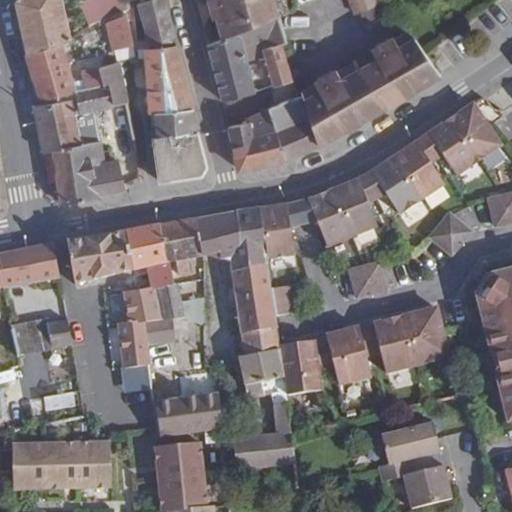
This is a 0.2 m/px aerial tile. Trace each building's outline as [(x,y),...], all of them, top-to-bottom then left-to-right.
[(61,41),(71,38),(63,0),(16,0),(16,1),(27,50),(61,41)] [(129,0),(78,0),(87,26),(94,20),(131,6),(129,0)] [(137,0),(138,3),(145,28),(147,40),(136,41),(136,48),(138,48),(146,47),(176,43),(164,0),(137,0)] [(206,0),(211,18),(216,17),(221,37),(240,30),(256,24),(276,15),(271,0),(206,0)] [(287,10),(284,0),(271,0),(276,15),(287,10)] [(382,4),(380,0),(349,0),(355,14),(382,4)] [(106,21),(114,49),(133,44),(126,13),(106,21)] [(275,42),(283,39),(276,15),(256,24),(262,46),(275,42)] [(256,24),(240,30),(247,62),(265,56),(262,46),(256,24)] [(408,32),(396,25),(390,28),(395,38),(408,32)] [(372,45),(331,67),(329,62),(308,74),(310,78),(296,86),(299,96),(302,95),(316,145),(375,114),(442,74),(417,37),(408,32),(395,38),(390,28),(369,40),(372,45)] [(240,30),(221,37),(207,43),(221,99),(253,92),(247,62),(240,30)] [(278,54),(287,52),(283,39),(275,42),(278,54)] [(372,45),(369,40),(329,62),(331,67),(372,45)] [(61,92),(73,90),(61,41),(27,50),(41,98),(61,92)] [(287,52),(278,54),(275,42),(262,46),(265,56),(273,82),(294,77),(287,52)] [(150,112),(192,106),(176,43),(146,47),(147,55),(150,112)] [(147,55),(146,47),(138,48),(139,55),(147,55)] [(113,104),(127,101),(119,60),(99,66),(103,83),(108,82),(113,104)] [(86,87),(103,83),(99,66),(82,70),(86,87)] [(296,86),(310,78),(308,74),(295,81),(296,86)] [(86,87),(73,90),(76,97),(81,112),(94,110),(109,107),(117,139),(134,136),(127,101),(113,104),(108,82),(103,83),(86,87)] [(81,112),(76,97),(73,90),(61,92),(62,98),(42,102),(34,104),(44,150),(53,149),(63,201),(96,197),(96,192),(125,187),(117,156),(112,158),(111,151),(103,152),(98,127),(94,110),(81,112)] [(316,145),(302,95),(299,96),(282,102),(269,108),(284,157),(316,145)] [(473,105),(451,120),(479,161),(502,146),(474,107),(473,105)] [(192,106),(150,112),(153,135),(198,128),(192,106)] [(248,117),(249,121),(229,125),(240,167),(284,157),(269,108),(248,117)] [(451,120),(428,135),(443,156),(457,177),(479,161),(451,120)] [(202,174),(208,166),(198,128),(153,135),(160,179),(202,174)] [(428,135),(422,139),(437,160),(443,156),(428,135)] [(136,148),(134,136),(117,139),(120,150),(136,148)] [(422,139),(416,143),(431,165),(437,160),(422,139)] [(406,150),(394,158),(422,200),(444,185),(431,165),(416,143),(406,150)] [(394,158),(371,173),(386,195),(400,216),(422,200),(394,158)] [(371,173),(365,177),(377,200),(386,195),(371,173)] [(365,177),(358,180),(368,204),(377,200),(365,177)] [(358,180),(333,191),(352,238),(377,228),(368,204),(358,180)] [(318,224),(327,248),(352,238),(333,191),(308,201),(317,221),(318,224)] [(511,195),(503,197),(510,224),(511,223),(511,195)] [(503,197),(489,201),(496,228),(510,224),(503,197)] [(308,201),(287,206),(290,226),(317,221),(308,201)] [(287,206),(260,210),(268,260),(295,256),(291,231),(290,226),(287,206)] [(252,260),(253,267),(268,264),(268,260),(260,210),(260,209),(239,213),(245,257),(252,256),(252,260)] [(245,257),(239,213),(215,219),(222,261),(232,259),(245,257)] [(451,216),(441,227),(461,245),(471,234),(451,216)] [(206,257),(222,261),(215,219),(201,221),(206,257)] [(206,257),(201,221),(162,228),(167,265),(170,264),(179,262),(182,277),(192,275),(189,260),(206,257)] [(441,227),(431,238),(451,257),(461,245),(441,227)] [(162,228),(128,234),(135,270),(150,267),(155,288),(155,291),(159,291),(175,288),(173,278),(170,264),(167,265),(162,228)] [(135,270),(128,234),(69,244),(78,285),(135,270)] [(0,289),(35,282),(61,279),(54,247),(0,259),(0,289)] [(253,267),(252,260),(233,264),(243,337),(278,330),(276,317),(272,289),(268,264),(253,267)] [(182,277),(179,262),(170,264),(173,278),(182,277)] [(379,264),(365,268),(371,294),(386,291),(379,264)] [(365,268),(350,271),(356,295),(357,298),(371,294),(365,268)] [(511,271),(497,275),(499,283),(487,303),(480,304),(493,358),(498,357),(502,373),(497,373),(509,422),(511,421),(511,271)] [(477,294),(480,304),(487,303),(499,283),(497,275),(487,278),(477,294)] [(289,287),(272,289),(276,317),(292,314),(289,287)] [(126,358),(149,355),(145,324),(161,322),(155,291),(155,288),(127,293),(130,313),(121,314),(126,358)] [(178,288),(175,288),(159,291),(166,321),(184,319),(209,324),(208,297),(181,302),(178,288)] [(437,309),(405,317),(418,365),(449,358),(437,309)] [(405,317),(374,324),(381,353),(386,373),(418,365),(405,317)] [(0,362),(74,349),(70,323),(50,327),(49,321),(13,327),(14,331),(0,333),(0,362)] [(374,324),(359,328),(366,357),(374,355),(381,353),(374,324)] [(359,328),(327,336),(327,338),(334,366),(339,385),(371,377),(366,357),(359,328)] [(278,330),(243,337),(246,359),(282,352),(280,346),(278,330)] [(327,338),(314,341),(318,371),(334,366),(327,338)] [(314,341),(280,346),(282,352),(286,380),(288,392),(289,395),(321,391),(318,371),(314,341)] [(266,398),(264,384),(286,380),(282,352),(246,359),(240,361),(248,402),(266,398)] [(493,358),(497,373),(502,373),(498,357),(493,358)] [(286,380),(264,384),(266,398),(274,396),(275,409),(290,407),(289,395),(288,392),(286,380)] [(161,438),(223,429),(219,398),(155,405),(161,438)] [(275,409),(278,438),(236,443),(239,473),(297,465),(292,435),(290,407),(275,409)] [(383,437),(391,465),(411,460),(442,451),(439,440),(436,424),(383,437)] [(202,443),(155,447),(163,511),(180,511),(208,509),(202,443)] [(15,492),(114,490),(112,448),(14,449),(15,492)] [(411,460),(391,465),(380,467),(385,482),(405,477),(414,510),(454,499),(449,480),(446,467),(414,473),(411,460)]
